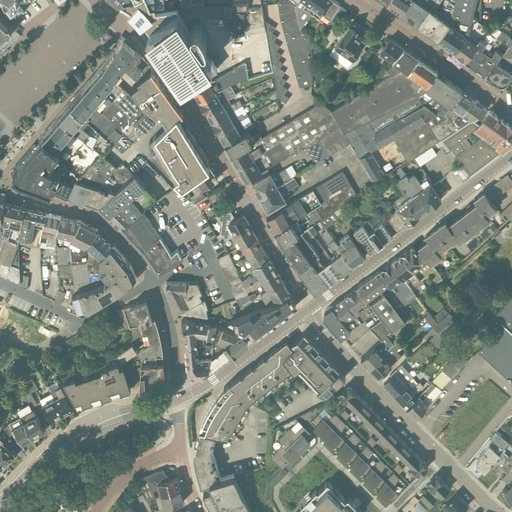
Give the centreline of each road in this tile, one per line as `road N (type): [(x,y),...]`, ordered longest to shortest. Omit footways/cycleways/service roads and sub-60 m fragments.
road 1 (residential): [(178,398),(170,325),(152,281),(85,319),(0,283)]
road 2 (residential): [(495,511),(368,386),(309,308)]
road 3 (secondary): [(309,308),(511,155)]
road 4 (secondary): [(0,506),(75,435),(178,398)]
road 5 (residential): [(309,308),(220,154)]
road 6 (secondary): [(178,398),(309,308)]
